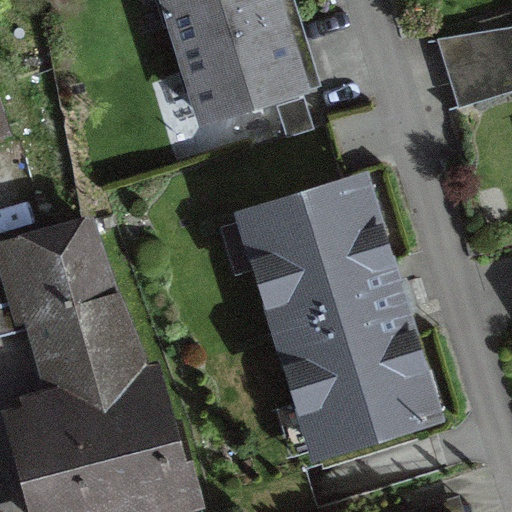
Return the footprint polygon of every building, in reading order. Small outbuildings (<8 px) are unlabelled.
[(168,0),(183,46),(278,16),(273,0),(168,0)] [(278,16),(183,46),(205,118),(300,88),(278,16)] [(511,47),(499,52),(511,91),(511,90),(511,47)] [(361,183),(247,218),(318,448),(433,412),(361,183)] [(44,511),(130,511),(198,494),(179,425),(162,429),(145,368),(115,293),(112,294),(86,220),(0,243),(0,336),(27,330),(24,319),(51,311),(72,389),(88,384),(92,399),(20,419),(44,511)]
